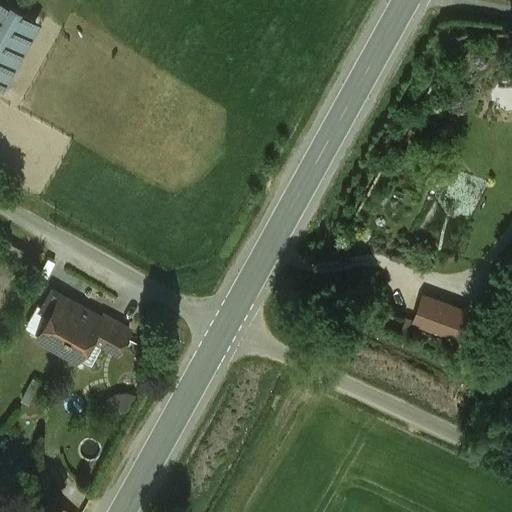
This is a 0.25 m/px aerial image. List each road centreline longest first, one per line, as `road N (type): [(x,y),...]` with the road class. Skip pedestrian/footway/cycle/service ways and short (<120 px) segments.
road 1 (secondary): [(406,0),(224,329)]
road 2 (unclassified): [(511,459),(224,329)]
road 3 (unclassified): [(224,329),(0,204)]
road 4 (secondary): [(224,329),(123,511)]
